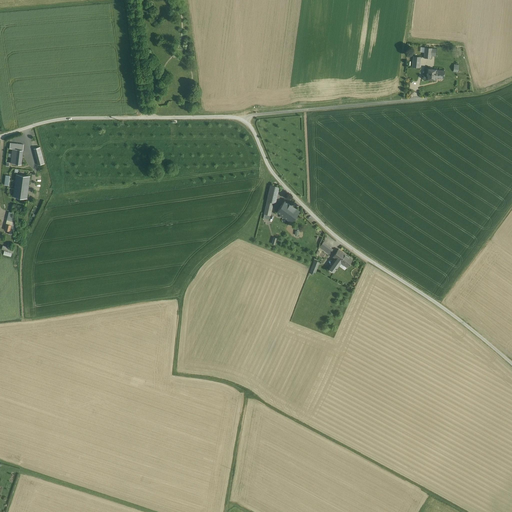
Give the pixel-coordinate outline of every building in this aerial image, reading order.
[(431,59),(431,56),(436,57),(436,49),(424,48),(423,55),(424,55),(424,58),(431,59)] [(420,58),(413,57),(412,68),(420,68),(420,58)] [(436,70),(427,69),(426,79),(435,80),(436,77),(444,78),(444,71),(436,70)] [(25,146),(10,144),(7,163),(22,164),(25,146)] [(43,154),(36,156),(38,165),(45,163),(43,154)] [(10,176),(4,175),(2,185),(15,187),(16,180),(9,179),(10,176)] [(15,187),(14,198),(28,200),(31,177),(17,175),(16,180),(15,187)] [(280,187),(271,185),(268,201),(277,203),(280,187)] [(268,201),(264,215),(271,216),(274,203),(268,201)] [(285,201),(277,212),(291,222),(299,212),(285,201)] [(334,250),(324,243),(320,248),(330,255),(334,250)] [(336,259),(329,269),(334,272),(341,263),(347,267),(353,259),(338,249),(333,257),(336,259)] [(320,262),(315,261),(310,274),(315,276),(320,262)]
